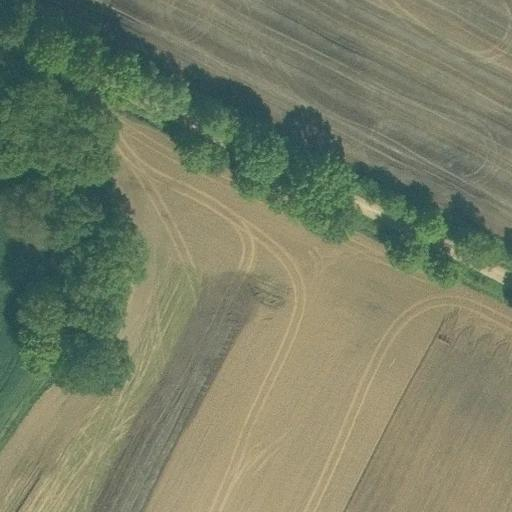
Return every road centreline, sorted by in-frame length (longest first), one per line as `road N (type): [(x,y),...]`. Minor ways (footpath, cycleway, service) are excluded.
road 1 (track): [(511,277),(130,85)]
road 2 (unclassified): [(0,23),(130,85)]
